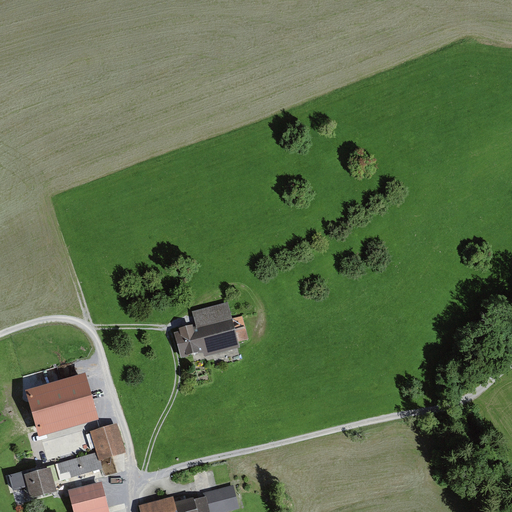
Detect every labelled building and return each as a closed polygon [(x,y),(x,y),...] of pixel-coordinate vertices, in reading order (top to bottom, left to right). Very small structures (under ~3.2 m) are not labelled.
[(229,305),(194,314),(197,326),(176,332),(184,363),(241,348),(240,344),(250,342),(244,318),(233,321),(229,305)] [(38,439),(98,422),(85,376),(25,394),(38,439)] [(101,461),(127,453),(118,425),(92,434),(101,461)] [(80,473),(101,467),(97,453),(55,465),(60,485),(82,479),(80,473)] [(29,500),(56,493),(51,471),(23,478),(29,500)] [(74,511),(109,511),(103,484),(69,492),(74,511)] [(215,511),(229,511),(241,509),(235,486),(210,492),(215,511)] [(211,511),(208,499),(176,506),(175,498),(140,506),(141,511),(211,511)]
